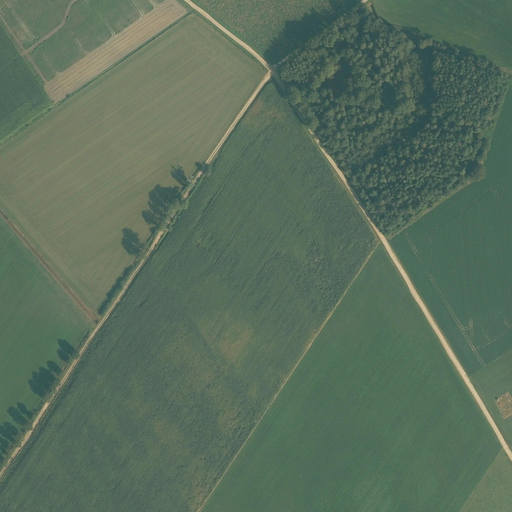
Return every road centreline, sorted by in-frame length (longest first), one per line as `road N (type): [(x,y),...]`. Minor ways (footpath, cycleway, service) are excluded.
road 1 (track): [(0,475),(271,69)]
road 2 (track): [(511,457),(271,69)]
